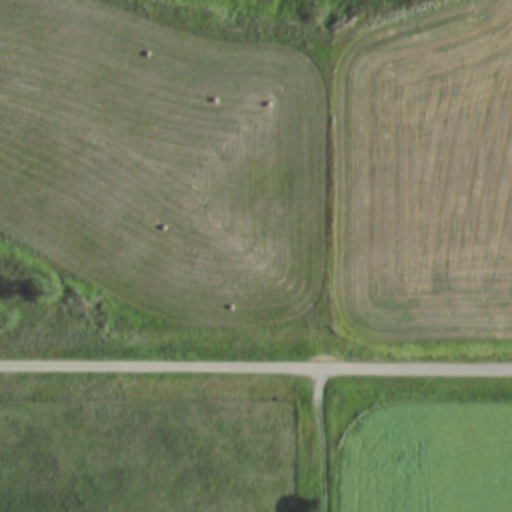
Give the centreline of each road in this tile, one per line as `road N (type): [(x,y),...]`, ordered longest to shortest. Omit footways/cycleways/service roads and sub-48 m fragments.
road 1 (residential): [(330,367),(0,364)]
road 2 (residential): [(511,370),(330,367)]
road 3 (track): [(330,367),(321,390),(324,511)]
